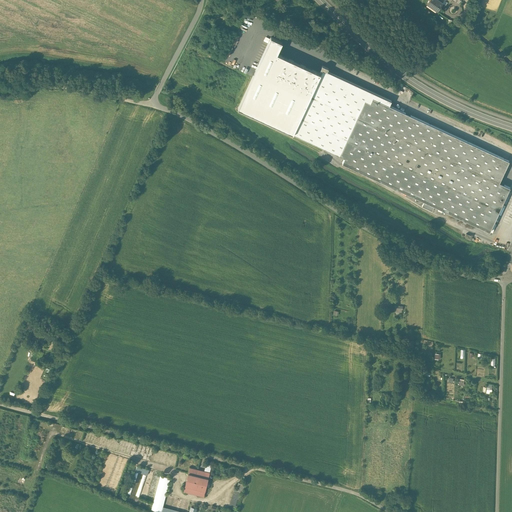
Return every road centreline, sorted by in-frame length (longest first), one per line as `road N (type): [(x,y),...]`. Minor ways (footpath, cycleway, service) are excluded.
road 1 (unclassified): [(0,400),(354,492),(389,511)]
road 2 (unclassified): [(152,104),(431,264),(503,279)]
road 3 (unclassified): [(503,279),(497,511)]
road 4 (secondary): [(511,126),(421,86),(320,0)]
road 5 (unclassified): [(0,88),(65,87),(152,104)]
